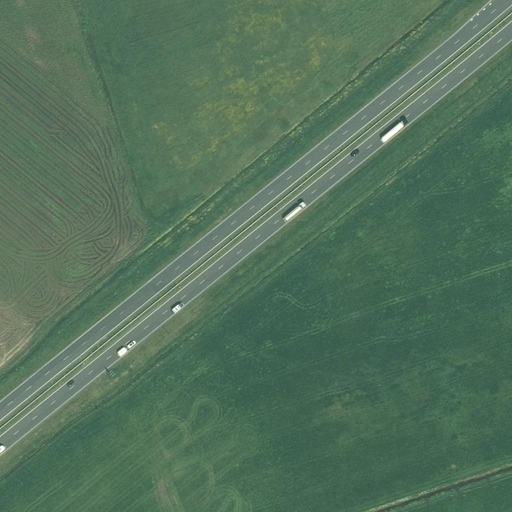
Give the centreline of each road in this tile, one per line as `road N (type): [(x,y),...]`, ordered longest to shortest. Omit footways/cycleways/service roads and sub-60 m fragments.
road 1 (trunk): [(0,446),(511,29)]
road 2 (trunk): [(507,0),(0,412)]
